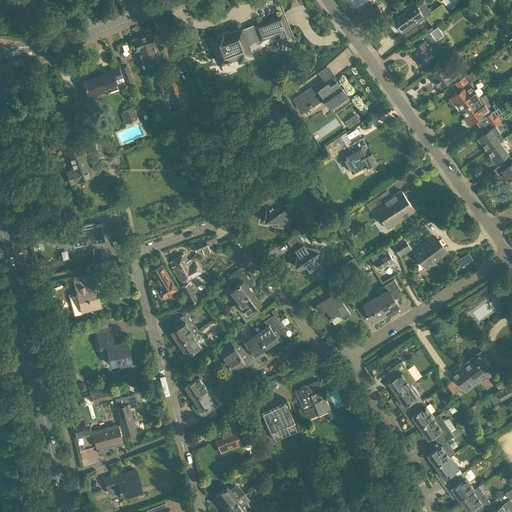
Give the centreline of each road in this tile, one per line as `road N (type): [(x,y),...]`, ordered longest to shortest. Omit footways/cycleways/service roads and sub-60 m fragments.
road 1 (secondary): [(64,511),(0,224)]
road 2 (residential): [(486,223),(326,0)]
road 3 (residential): [(178,434),(135,259),(222,225)]
road 4 (residential): [(509,257),(349,352)]
road 5 (residential): [(0,62),(171,0)]
road 6 (residential): [(431,511),(349,352)]
road 7 (residential): [(308,335),(222,225)]
